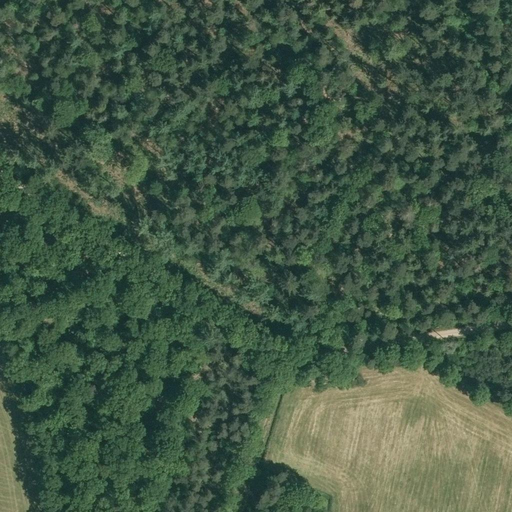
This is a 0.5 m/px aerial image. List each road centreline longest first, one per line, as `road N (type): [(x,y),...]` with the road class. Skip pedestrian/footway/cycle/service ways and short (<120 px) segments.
road 1 (track): [(287,355),(0,172)]
road 2 (track): [(511,325),(287,355)]
road 3 (track): [(287,355),(238,511)]
